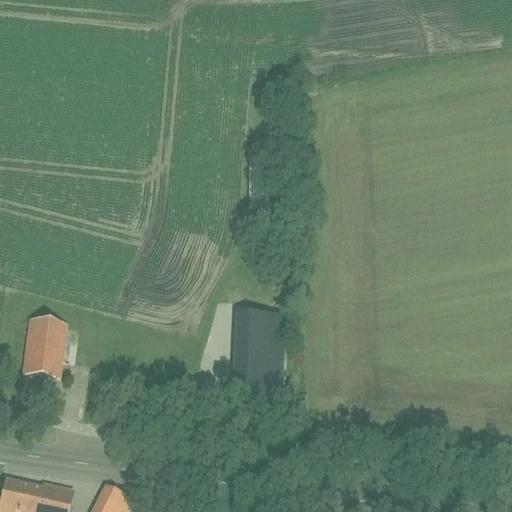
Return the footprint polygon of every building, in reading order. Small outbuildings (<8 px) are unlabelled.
[(266,234),(266,161),(249,161),(249,234),(266,234)] [(280,406),(284,320),(237,317),(233,403),(280,406)] [(59,384),(67,331),(30,325),(22,378),(59,384)] [(67,511),(72,494),(43,487),(42,491),(5,483),(0,504),(0,511),(67,511)] [(131,511),(136,505),(112,493),(102,511),(131,511)]
